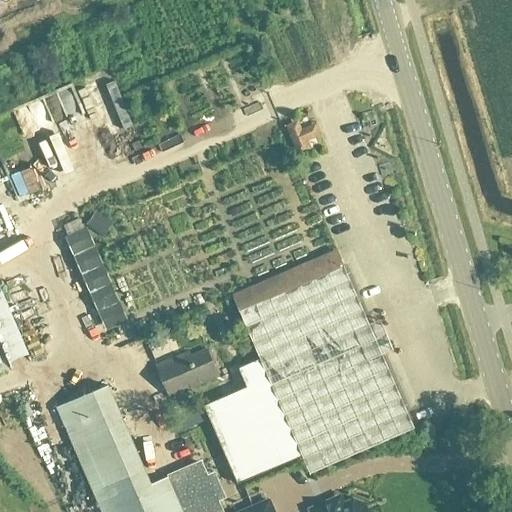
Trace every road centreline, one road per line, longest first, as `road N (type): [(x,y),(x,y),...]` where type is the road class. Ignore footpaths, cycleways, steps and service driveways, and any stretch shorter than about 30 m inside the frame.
road 1 (tertiary): [(511,440),(382,0)]
road 2 (unknown): [(309,94),(311,128),(430,405)]
